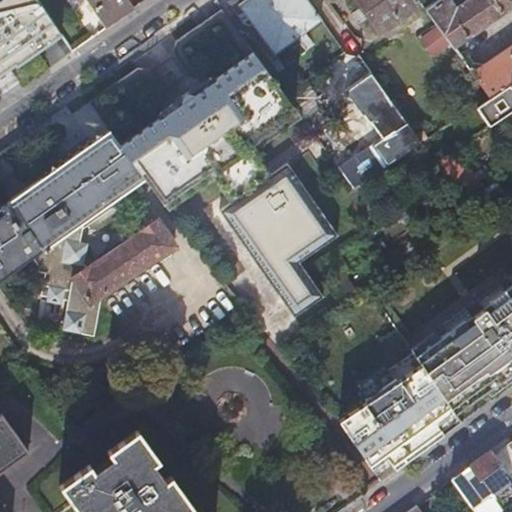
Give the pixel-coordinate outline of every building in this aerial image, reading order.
[(0,0),(0,74),(60,33),(37,0),(0,0)] [(86,0),(98,15),(107,27),(133,8),(127,0),(86,0)] [(320,19),(306,0),(228,0),(226,2),(242,24),(249,20),(274,54),(320,19)] [(355,0),(379,31),(420,2),(418,0),(355,0)] [(511,0),(463,0),(454,7),(449,0),(433,0),(423,7),(426,11),(427,10),(451,43),(511,0)] [(220,8),(197,24),(205,36),(229,19),(220,8)] [(143,175),(161,200),(205,169),(229,201),(213,212),(288,317),(323,292),(299,257),(332,234),(333,231),(284,162),(267,173),(244,141),(292,107),(229,19),(205,36),(197,24),(174,40),(171,50),(190,74),(198,76),(203,83),(192,91),(185,89),(180,93),(179,101),(170,107),(164,98),(164,90),(148,67),(138,66),(88,101),(108,128),(143,175)] [(511,43),(484,62),(471,60),(468,55),(463,59),(489,95),(511,80),(511,43)] [(380,136),(404,119),(370,70),(342,90),(367,122),(369,121),(380,136)] [(511,80),(489,95),(503,116),(511,109),(511,80)] [(477,104),(490,124),(503,116),(489,95),(477,104)] [(431,125),(416,135),(420,142),(436,131),(431,125)] [(83,217),(143,175),(108,128),(18,192),(10,198),(42,245),(83,217)] [(344,165),(337,170),(350,188),(420,142),(416,135),(412,129),(377,153),(371,144),(343,163),(344,165)] [(458,180),(473,169),(458,147),(442,158),(458,180)] [(0,275),(35,250),(42,245),(10,198),(0,204),(0,275)] [(42,245),(35,250),(42,260),(40,265),(46,267),(41,289),(48,290),(47,296),(62,300),(63,295),(68,296),(61,325),(91,332),(100,297),(99,295),(90,301),(73,276),(88,265),(84,260),(87,246),(84,240),(81,239),(83,217),(42,245)] [(90,301),(99,295),(174,244),(157,219),(88,265),(73,276),(90,301)] [(409,347),(450,408),(479,387),(483,391),(486,395),(492,391),(511,376),(511,284),(507,288),(500,281),(477,299),(482,307),(473,313),(466,307),(443,323),(449,331),(442,336),(436,328),(409,347)] [(314,380),(382,479),(390,473),(460,422),(453,412),(450,408),(409,347),(381,305),(337,335),(351,355),(314,380)] [(300,359),(314,380),(351,355),(337,335),(300,359)] [(511,376),(492,391),(486,395),(490,401),(511,384),(511,376)] [(450,408),(453,412),(483,391),(479,387),(450,408)] [(0,472),(29,452),(2,414),(0,415),(0,472)] [(195,511),(169,475),(163,479),(152,464),(158,459),(136,428),(108,449),(112,454),(92,469),(89,463),(60,484),(79,511),(84,511),(87,510),(88,511),(195,511)] [(511,478),(511,439),(494,453),(511,478)] [(503,508),(511,501),(511,478),(494,453),(491,449),(471,464),(493,492),(492,493),(503,508)]
